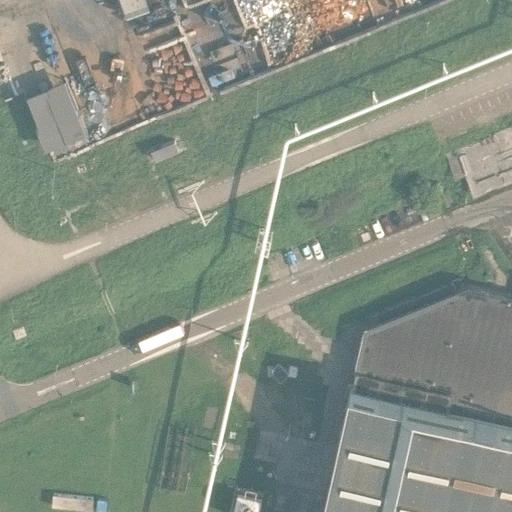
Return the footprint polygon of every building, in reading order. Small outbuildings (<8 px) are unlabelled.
[(122,0),(126,11),(149,3),(148,0),(122,0)] [(25,89),(44,144),(86,129),(67,75),(25,89)] [(456,155),(473,194),(511,178),(511,123),(451,149),(454,155),(456,155)] [(511,511),(511,291),(468,282),(460,285),(455,287),(452,280),(451,279),(449,279),(450,280),(420,292),(420,293),(397,302),(376,311),(376,310),(374,311),(375,311),(369,314),(370,315),(371,319),(372,321),(364,325),(363,331),(359,348),(355,367),(357,367),(355,373),(354,379),(353,384),(351,384),(346,404),(337,447),(334,457),(325,498),(322,511),(511,511)] [(280,381),(287,374),(287,371),(277,361),(272,368),(271,368),(272,372),(280,381)] [(92,497),(52,493),(51,505),(91,509),(92,497)]
